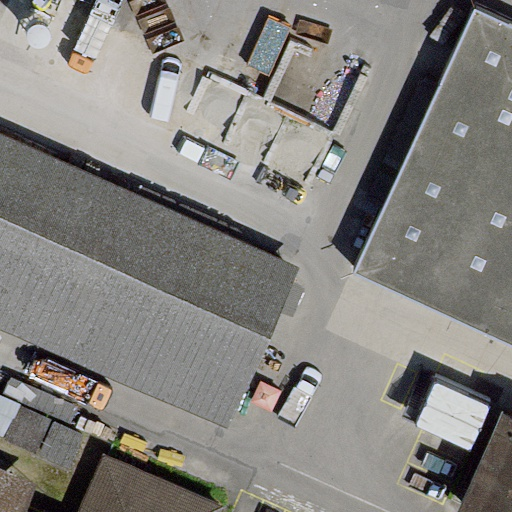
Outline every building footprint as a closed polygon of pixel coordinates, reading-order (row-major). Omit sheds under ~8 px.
[(354,265),(511,337),(511,18),(475,1),(354,265)] [(288,265),(0,136),(0,317),(221,416),(288,265)] [(473,452),(491,408),(436,385),(418,429),(473,452)] [(36,446),(48,418),(19,404),(6,432),(36,446)] [(511,511),(511,415),(505,412),(465,504),(484,511),(511,511)] [(82,434),(52,421),(40,448),(69,461),(82,434)] [(215,511),(219,503),(101,451),(73,511),(43,511),(19,501),(13,511),(215,511)]
